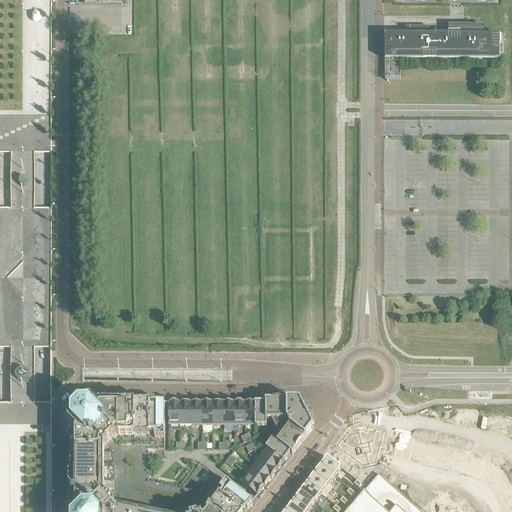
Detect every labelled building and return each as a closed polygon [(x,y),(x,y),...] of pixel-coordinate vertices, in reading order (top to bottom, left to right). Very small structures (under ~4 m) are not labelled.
[(389,45),(388,59),(499,59),(499,36),(463,36),(463,28),(448,28),(448,36),(427,36),(427,33),(429,33),(429,28),(405,28),(405,33),(409,33),(409,36),(390,36),(390,39),(389,43),(389,45)] [(0,423),(50,424),(50,209),(51,140),(0,140),(0,423)] [(246,511),(247,511),(252,504),(197,462),(194,466),(197,468),(180,490),(148,483),(148,460),(160,460),(160,464),(161,464),(164,464),(164,441),(164,423),(164,405),(156,405),(149,405),(141,405),(134,405),(126,405),(119,405),(111,405),(99,405),(96,408),(91,402),(78,402),(68,412),(68,425),(74,430),(71,433),(71,438),(71,508),(71,511),(246,511)] [(168,405),(168,426),(255,427),(255,428),(266,428),(266,422),(287,422),(290,428),(277,444),(272,440),(265,449),(267,451),(241,485),(259,499),(262,495),(261,492),(264,489),(266,490),(269,487),(268,484),(274,476),(276,476),(283,468),(281,466),(290,455),(292,456),(312,429),(311,425),(313,424),(310,417),(307,419),(304,413),(307,412),(304,405),(301,406),(299,403),(266,403),(266,405),(168,405)] [(347,432),(336,446),(363,467),(375,464),(378,452),(383,434),(384,432),(366,427),(365,432),(360,430),(359,430),(356,430),(357,433),(350,435),(347,432)] [(383,434),(378,452),(389,454),(393,437),(383,434)] [(393,437),(389,454),(399,457),(404,440),(404,439),(403,440),(393,437)] [(404,440),(399,457),(410,460),(415,442),(411,441),(404,440)] [(415,442),(410,460),(421,463),(425,445),(415,443),(415,442)] [(425,445),(421,463),(432,466),(436,448),(425,445)] [(436,448),(432,466),(442,468),(447,451),(436,448)] [(447,451),(442,468),(453,471),(458,454),(447,451)] [(458,454),(453,471),(464,474),(469,456),(468,456),(458,454)] [(469,456),(464,474),(475,477),(479,459),(469,456)] [(327,459),(320,468),(334,479),(341,470),(327,459)] [(479,459),(475,477),(486,480),(496,467),(490,462),(480,460),(480,459),(479,459)] [(496,467),(486,480),(491,490),(507,481),(502,471),(496,467)] [(320,468),(314,476),(328,487),(334,479),(320,468)] [(314,476),(307,485),(321,496),(325,499),(332,490),(328,487),(314,476)] [(364,492),(346,511),(419,511),(378,476),(364,492)] [(511,489),(507,481),(491,490),(496,500),(511,491),(511,489)] [(307,485),(300,494),(315,504),(321,496),(307,485)] [(511,491),(496,500),(501,509),(511,503),(511,491)] [(300,494),(294,502),(306,511),(308,511),(315,504),(300,494)] [(306,511),(294,502),(287,511),(288,511),(306,511)] [(511,511),(511,503),(501,509),(502,511),(511,511)]
